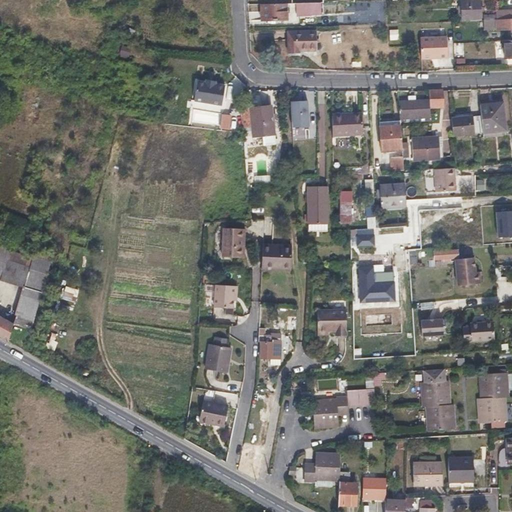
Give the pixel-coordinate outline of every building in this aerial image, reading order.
[(461,0),(462,18),(466,18),(469,18),(469,20),(481,19),(480,11),(480,6),(479,0),(461,0)] [(261,4),(262,12),(262,19),(288,18),(287,3),(261,4)] [(497,19),(511,18),(511,9),(497,10),(497,19)] [(497,28),(496,28),(511,28),(511,36),(511,18),(497,19),(494,19),(490,19),(486,19),(484,19),(484,29),(497,28)] [(398,39),(397,29),(388,29),(389,40),(398,39)] [(291,53),(297,53),(304,53),(304,50),(321,49),(320,30),(291,31),(291,53)] [(446,36),(417,36),(418,58),(445,57),(446,36)] [(504,58),(511,57),(511,38),(503,39),(504,58)] [(121,44),(118,55),(128,58),(131,47),(121,44)] [(206,81),(198,80),(196,100),(224,103),(226,83),(216,82),(206,81)] [(430,100),(430,107),(444,106),(443,91),(429,91),(430,100)] [(307,100),(289,101),(290,126),(308,125),(307,100)] [(431,121),(430,107),(430,100),(399,102),(401,121),(401,123),(431,121)] [(482,116),(483,132),(506,130),(503,102),(481,104),(482,116)] [(272,107),(267,107),(242,109),(243,127),(251,126),(252,137),(274,136),(272,107)] [(363,135),(363,125),(363,116),(352,116),(332,117),(333,136),(363,135)] [(453,134),(483,132),(482,116),(452,118),(453,134)] [(403,152),(401,123),(401,121),(381,122),(382,153),(403,152)] [(412,139),(413,149),(413,160),(440,158),(439,138),(412,139)] [(404,171),(404,164),(403,158),(394,158),(395,172),(404,171)] [(435,169),(436,181),(437,192),(456,190),(455,168),(435,169)] [(476,179),(476,191),(488,190),(487,179),(476,179)] [(374,180),(370,180),(366,180),(366,195),(375,194),(374,180)] [(328,229),(327,185),(307,185),(308,194),(308,200),(308,212),(308,220),(309,229),(328,229)] [(405,185),(393,186),(381,187),(383,212),(407,210),(405,185)] [(350,218),(350,210),(350,201),(352,201),(352,190),(341,190),(341,219),(350,218)] [(511,209),(494,211),(496,236),(511,235),(511,209)] [(35,220),(30,218),(27,229),(32,231),(35,220)] [(244,227),(223,226),(222,255),(240,256),(241,238),(244,238),(244,227)] [(374,234),(355,234),(355,245),(374,245),(374,234)] [(283,261),(283,259),(283,257),(298,257),(296,238),(263,239),(262,261),(283,261)] [(0,280),(24,288),(26,279),(29,270),(6,262),(11,249),(0,245),(0,280)] [(444,258),(444,260),(444,261),(450,260),(450,258),(459,257),(458,250),(435,251),(435,248),(428,249),(430,266),(436,266),(435,259),(444,258)] [(33,256),(11,249),(6,262),(29,270),(33,256)] [(482,285),(482,279),(482,273),(478,273),(477,259),(458,260),(460,286),(482,285)] [(373,266),(357,266),(359,303),(395,301),(393,280),(374,282),(373,266)] [(235,306),(235,297),(236,292),(238,292),(239,283),(218,282),(216,305),(235,306)] [(76,302),(78,289),(64,286),(61,299),(76,302)] [(347,310),(321,311),(318,311),(318,334),(330,333),(330,330),(337,329),(338,333),(348,332),(347,310)] [(391,314),(365,314),(365,325),(392,325),(391,314)] [(0,317),(0,335),(7,340),(12,324),(0,317)] [(444,320),(422,321),(423,337),(445,335),(444,320)] [(495,324),(471,325),(472,329),(464,329),(465,344),(495,342),(495,324)] [(280,337),(265,336),(264,342),(261,341),(260,357),(269,357),(269,364),(279,365),(280,337)] [(216,337),(215,345),(224,346),(225,339),(216,337)] [(226,371),(228,359),(230,348),(224,346),(215,345),(212,344),(207,367),(226,371)] [(481,379),(482,381),(482,397),(479,397),(479,406),(480,415),(483,415),(483,420),(507,419),(505,396),(508,395),(507,372),(484,373),(484,379),(481,379)] [(383,373),(365,373),(365,386),(382,387),(383,373)] [(422,381),(422,386),(423,405),(426,405),(428,429),(451,427),(451,421),(455,421),(454,403),(450,404),(449,386),(445,386),(444,380),(422,381)] [(343,409),(343,411),(349,411),(348,407),(376,404),(375,389),(347,391),(348,397),(344,397),(343,409)] [(343,409),(344,397),(319,396),(317,422),(341,424),(342,409),(343,409)] [(227,405),(202,400),(197,420),(209,423),(210,421),(223,423),(227,405)] [(244,444),(242,452),(257,455),(259,447),(244,444)] [(340,478),(341,452),(317,451),(316,466),(306,465),(306,480),(315,480),(316,477),(340,479),(340,478)] [(449,482),(462,482),(474,481),(473,457),(449,457),(449,482)] [(413,483),(422,483),(431,483),(431,485),(443,485),(442,462),(413,462),(413,483)] [(340,478),(340,479),(339,504),(356,505),(357,482),(348,482),(348,472),(340,471),(340,478)] [(362,478),(362,497),(385,498),(385,479),(362,478)] [(384,511),(404,511),(404,498),(385,498),(384,511)] [(404,499),(405,508),(413,508),(413,499),(404,499)]
